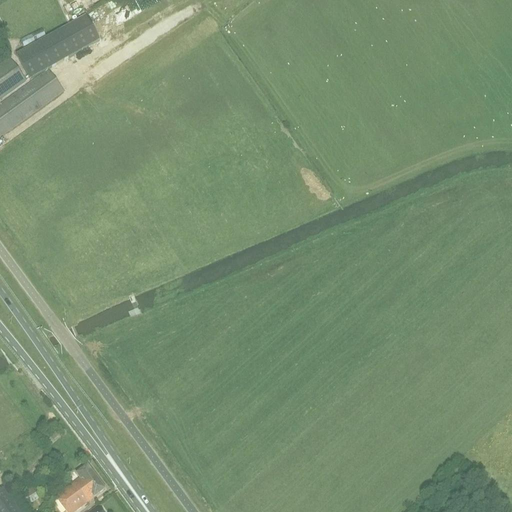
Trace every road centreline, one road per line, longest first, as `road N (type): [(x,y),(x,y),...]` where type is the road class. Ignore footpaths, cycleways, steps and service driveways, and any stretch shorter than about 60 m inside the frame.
road 1 (unclassified): [(192,511),(0,248)]
road 2 (primary): [(143,504),(0,292)]
road 3 (primary): [(0,326),(143,504)]
